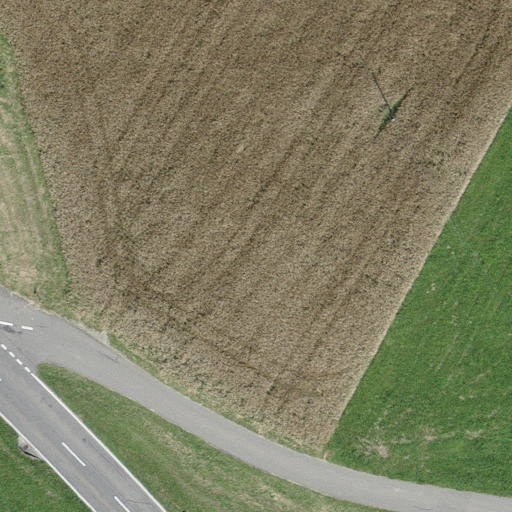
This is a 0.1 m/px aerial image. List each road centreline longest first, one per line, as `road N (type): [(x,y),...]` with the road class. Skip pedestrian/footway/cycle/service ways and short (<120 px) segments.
road 1 (unclassified): [(499,511),(319,477),(31,329),(0,323)]
road 2 (secondary): [(0,379),(128,511)]
